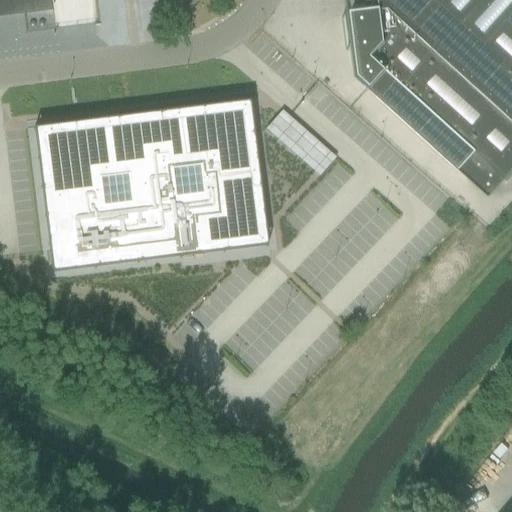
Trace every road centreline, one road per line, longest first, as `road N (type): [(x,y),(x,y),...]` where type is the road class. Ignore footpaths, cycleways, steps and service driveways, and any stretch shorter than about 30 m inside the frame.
road 1 (unknown): [(370,173),(409,206),(406,235),(253,388),(239,390),(211,364),(205,345)]
road 2 (unclassified): [(0,87),(211,64),(241,42),(268,0)]
road 3 (unknown): [(205,345),(370,173)]
road 4 (unknown): [(228,52),(370,173)]
